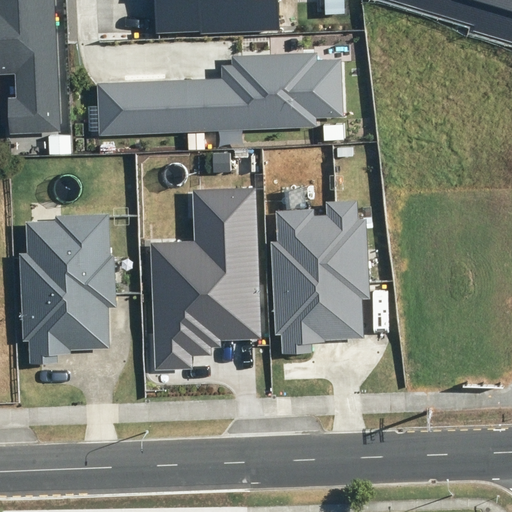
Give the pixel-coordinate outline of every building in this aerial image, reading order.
[(10,132),(60,130),(54,0),(0,0),(0,73),(17,72),(18,99),(9,99),(10,132)] [(200,33),(281,30),(279,0),(155,0),(156,31),(200,30),(200,33)] [(511,0),(392,0),(475,25),(473,31),(511,42),(511,0)] [(100,134),(317,127),(316,118),(345,117),(343,58),(318,58),(317,53),(233,56),(233,66),(222,66),(223,80),(98,84),(100,134)] [(260,338),(255,187),(193,190),(195,241),(150,243),(154,370),(192,369),(192,356),(211,356),(211,347),(220,347),(220,339),(260,338)] [(359,218),(358,200),(325,202),(326,215),(315,215),(314,208),(275,210),(276,241),(271,241),(276,335),(282,334),(282,353),(311,351),(311,342),(325,341),(325,339),(363,337),(361,299),(371,298),(367,218),(359,218)] [(111,255),(109,213),(56,215),(56,220),(26,221),(27,254),(20,254),(23,341),(30,340),(31,362),(58,361),(58,354),(70,353),(70,349),(110,347),(108,308),(117,308),(115,254),(111,255)]
